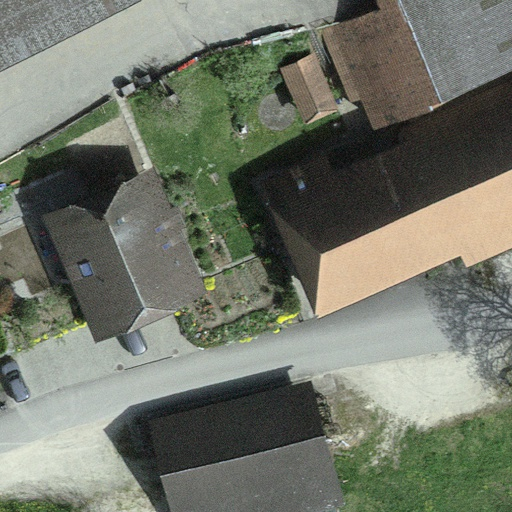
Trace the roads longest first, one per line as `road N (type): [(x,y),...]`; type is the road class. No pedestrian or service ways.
road 1 (residential): [(511,327),(155,391),(0,452)]
road 2 (track): [(231,0),(0,134)]
